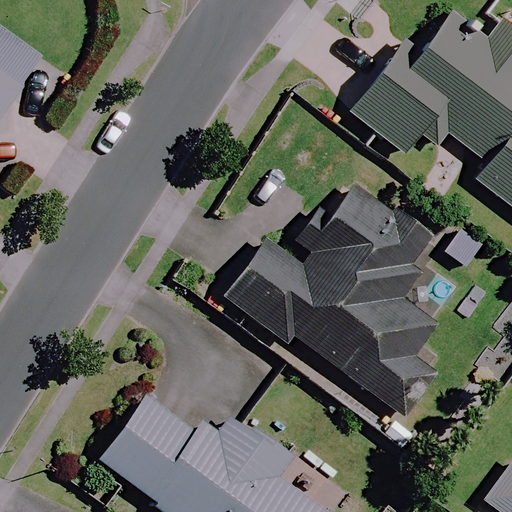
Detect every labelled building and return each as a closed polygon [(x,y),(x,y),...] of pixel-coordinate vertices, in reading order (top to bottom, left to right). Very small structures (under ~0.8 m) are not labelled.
[(466,48),(431,20),(407,51),(394,41),(338,113),(394,158),(406,143),(424,157),(439,140),(476,169),(464,184),(511,221),(511,40),(487,21),(466,48)] [(0,108),(32,62),(0,40),(0,108)] [(392,301),(413,273),(403,267),(425,238),(391,212),(385,221),(335,184),(275,264),(251,246),(212,298),(282,351),(288,343),(393,422),(427,376),(404,359),(428,328),(392,301)] [(188,444),(126,401),(81,467),(145,511),(146,511),(312,511),(267,481),(279,465),(208,416),(188,444)] [(511,511),(511,452),(473,507),(480,511),(511,511)]
